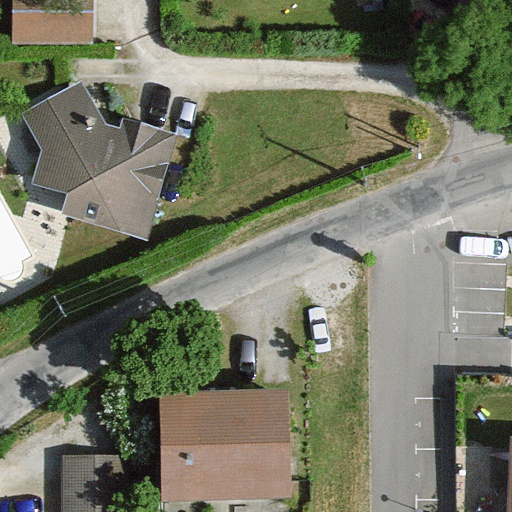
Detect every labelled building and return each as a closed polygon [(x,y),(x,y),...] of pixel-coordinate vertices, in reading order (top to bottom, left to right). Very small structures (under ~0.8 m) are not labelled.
[(55,40),(55,0),(15,0),(16,40),(55,40)] [(55,0),(55,40),(95,40),(95,12),(95,0),(55,0)] [(74,209),(143,228),(171,138),(129,125),(126,135),(101,129),(82,91),(37,118),(53,142),(42,175),(80,187),(74,209)] [(292,393),(167,397),(167,487),(290,485),(292,393)] [(109,457),(68,457),(67,511),(125,511),(126,457),(109,457)]
